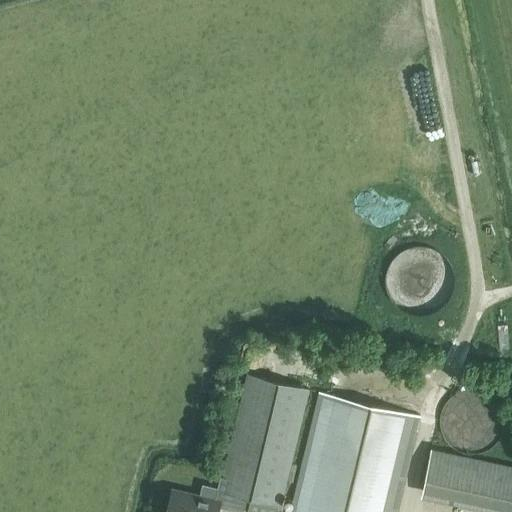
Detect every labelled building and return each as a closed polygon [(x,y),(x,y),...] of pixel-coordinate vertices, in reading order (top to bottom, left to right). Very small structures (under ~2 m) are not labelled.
[(429,314),(431,313),(433,312),(435,311),(439,308),(442,306),(445,303),(448,299),(450,295),(451,293),(452,291),(453,289),(453,287),(454,284),(454,282),(454,279),(454,276),(453,274),(453,271),(452,267),(451,266),(450,264),(449,262),(448,260),(446,258),(445,257),(443,255),(442,253),(439,251),(436,249),(432,247),(428,246),(423,245),(420,245),(415,245),(412,245),(409,246),(406,247),(403,248),(399,251),(395,253),(394,255),(392,257),(391,259),(389,260),(388,263),(386,266),(385,269),(385,271),(384,273),(384,275),(383,278),(383,280),(384,283),(384,286),(384,288),(385,290),(386,292),(387,294),(388,297),(389,299),(390,300),(392,303),(395,306),(397,308),(401,310),(405,312),(407,313),(411,314),(415,315),(419,315),(421,315),(423,315),(427,314),(429,314)] [(280,506),(308,388),(246,374),(222,477),(219,476),(214,499),(171,489),(165,511),(216,511),(218,506),(240,511),(242,511),(246,498),(280,506)] [(471,454),(476,453),(481,452),(486,450),(490,448),(494,444),(497,440),(500,436),(502,431),(503,427),(503,421),(503,416),(502,411),(500,407),(497,402),(494,399),(490,395),(486,393),(481,391),(476,389),(471,389),(466,390),(461,391),(456,393),(452,395),(448,399),(445,402),(442,407),(440,411),(439,416),(439,421),(439,427),(440,431),(442,436),(445,440),(448,444),(452,448),(456,450),(461,452),(466,453),(471,454)] [(321,392),(292,511),(394,511),(418,415),(321,392)] [(501,511),(511,511),(511,464),(429,448),(419,496),(501,511)]
